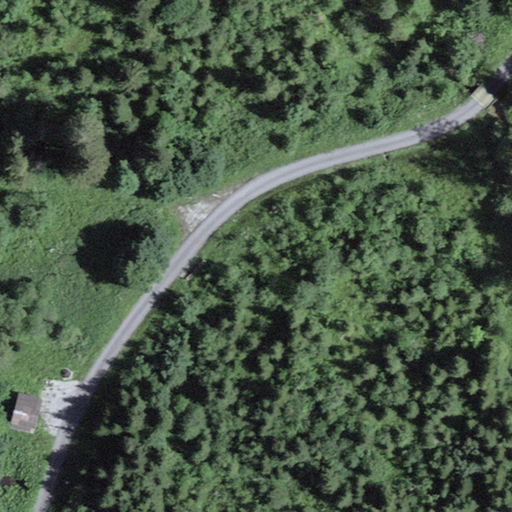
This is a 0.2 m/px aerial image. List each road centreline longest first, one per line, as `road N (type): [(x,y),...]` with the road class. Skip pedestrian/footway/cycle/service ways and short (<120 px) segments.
road 1 (track): [(511,61),(452,121),(295,168),(225,210),(106,355),(71,416),(38,511)]
road 2 (track): [(0,192),(35,181),(98,182),(225,210)]
